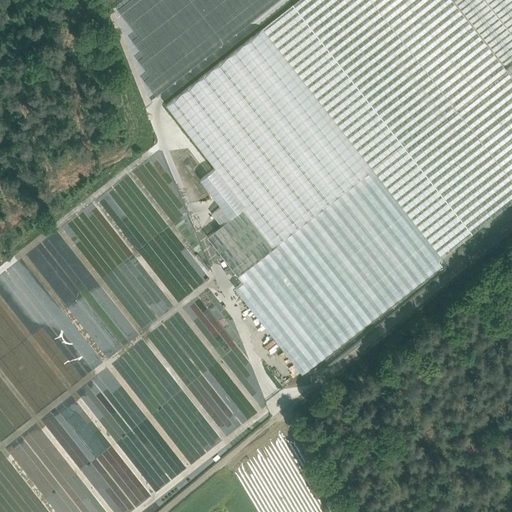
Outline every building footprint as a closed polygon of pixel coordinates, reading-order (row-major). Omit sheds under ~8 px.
[(511,203),(511,181),(370,0),(299,0),(293,5),(473,234),(511,203)] [(511,75),(454,1),(452,0),(370,0),(511,181),(511,75)] [(511,0),(455,0),(454,1),(511,75),(511,0)] [(473,234),(293,5),(262,29),(372,169),(442,258),(473,234)] [(442,258),(372,169),(273,247),(238,274),(234,277),(304,366),(442,258)] [(126,207),(132,212),(134,210),(130,207),(135,200),(118,186),(114,192),(115,193),(111,198),(125,209),(126,207)] [(176,242),(200,250),(185,229),(178,229),(174,223),(176,219),(155,190),(151,194),(166,216),(136,216),(138,217),(135,221),(117,215),(102,194),(92,201),(114,231),(119,227),(126,237),(121,237),(127,241),(124,244),(124,249),(120,251),(130,251),(134,257),(133,246),(142,258),(152,251),(155,254),(159,249),(165,257),(176,257),(176,242)] [(273,247),(243,208),(208,236),(238,274),(273,247)] [(60,283),(49,266),(43,271),(38,264),(42,261),(37,254),(40,252),(37,249),(22,259),(30,271),(36,266),(52,289),(60,283)] [(0,335),(5,343),(11,339),(8,335),(13,331),(0,313),(0,335)] [(62,484),(40,488),(42,488),(54,511),(58,511),(68,507),(66,496),(83,511),(88,509),(78,507),(88,497),(82,495),(84,486),(111,511),(129,511),(149,502),(132,486),(147,483),(157,493),(178,471),(150,444),(162,438),(133,430),(131,420),(117,423),(115,430),(110,429),(113,445),(107,451),(111,452),(112,459),(100,461),(99,455),(81,474),(62,484)]
